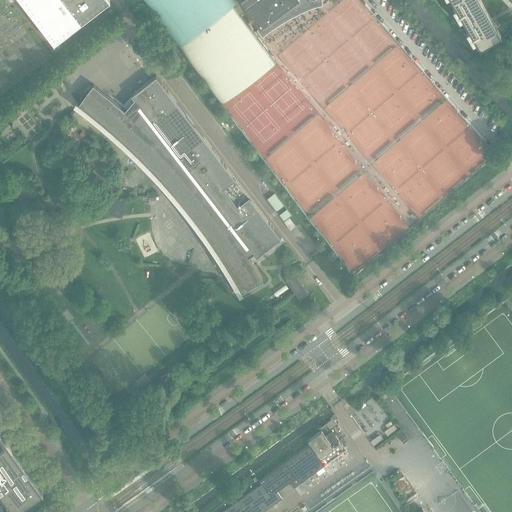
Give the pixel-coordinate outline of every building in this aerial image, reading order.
[(108,0),(21,0),(54,42),(108,0)] [(275,60),(239,12),(241,11),(243,11),(246,9),(263,31),(263,30),(273,23),(284,16),(295,10),(299,8),(302,6),(304,4),(308,6),(309,0),(143,0),(220,102),(221,102),(275,61),(275,60)] [(449,0),(480,48),(501,34),(479,0),(449,0)] [(93,84),(78,103),(85,109),(102,123),(119,137),(135,152),(150,168),(165,184),(179,200),(193,217),(206,235),(218,253),(230,272),(241,291),(263,279),(249,256),(253,253),(281,237),(224,164),(156,75),(155,76),(131,94),(134,98),(124,109),(108,95),(93,84)] [(295,226),(289,217),(284,221),(290,230),(295,226)] [(297,278),(294,273),(286,280),(291,287),(293,289),(300,299),(308,293),(297,278)] [(289,289),(286,285),(274,294),(276,297),(277,298),(289,289)] [(170,378),(180,373),(177,366),(169,369),(170,370),(166,371),(167,373),(160,376),(163,383),(171,380),(170,378)] [(262,484),(222,511),(262,511),(282,498),(277,491),(290,482),(294,488),(297,485),(296,484),(299,482),(300,483),(303,481),(303,480),(345,450),(346,450),(335,435),(341,430),(336,423),(322,433),(321,430),(309,439),(312,443),(260,480),(259,480),(262,484)] [(387,436),(397,429),(393,424),(384,431),(387,436)] [(373,446),(383,439),(380,434),(370,441),(373,446)]
